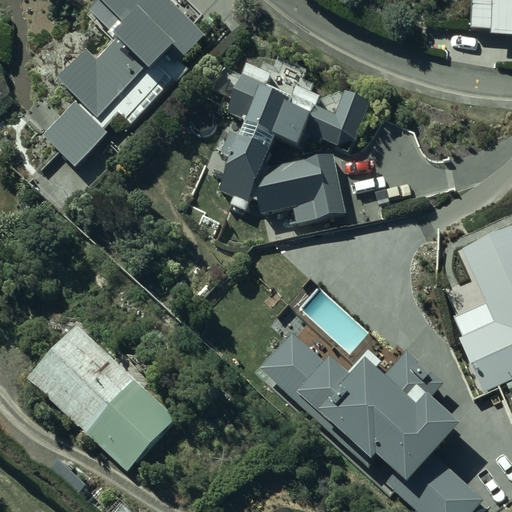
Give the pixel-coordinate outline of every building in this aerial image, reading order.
[(206,38),(169,0),(102,0),(91,12),(119,39),(97,64),(86,54),(59,84),(80,104),(45,142),(76,171),(108,136),(106,133),(120,118),(132,129),(173,84),(174,86),(189,71),(181,63),(206,38)] [(511,0),(435,0),(435,1),(444,8),(448,3),(456,8),(461,0),(498,0),(499,4),(474,3),(471,41),(492,42),(491,48),(511,49),(511,0)] [(212,177),(223,182),(219,193),(234,199),(230,208),(246,214),(252,199),(261,203),(263,216),(294,210),(298,227),(348,218),(336,155),(273,169),(267,167),(280,134),(301,143),(299,148),(305,151),(311,137),(338,148),(355,143),(373,100),(349,90),(338,116),(319,108),(322,99),(311,94),(313,88),(304,84),(309,73),(280,61),(276,72),(265,67),(263,71),(248,64),(242,81),(224,74),(215,96),(233,103),(227,116),(238,121),(224,153),(233,157),(230,166),(219,161),(212,177)] [(463,333),(465,339),(487,391),(511,380),(511,224),(466,247),(496,319),(463,333)] [(82,323),(31,374),(130,468),(180,415),(82,323)] [(360,466),(392,495),(410,511),(480,511),(485,507),(433,460),(464,427),(434,400),(444,389),(408,356),(387,378),(368,361),(351,381),(329,362),(324,369),(293,341),(261,376),(360,466)] [(138,511),(128,503),(120,511),(138,511)]
